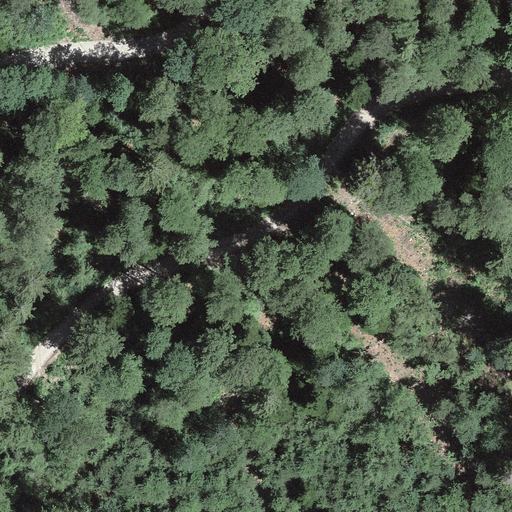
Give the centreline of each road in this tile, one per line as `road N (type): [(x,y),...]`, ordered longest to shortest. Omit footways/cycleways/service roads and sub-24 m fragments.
road 1 (track): [(0,414),(101,301),(159,270),(255,243),(314,194),(376,111),(445,86),(511,78)]
road 2 (track): [(218,0),(201,20),(139,52),(0,75)]
